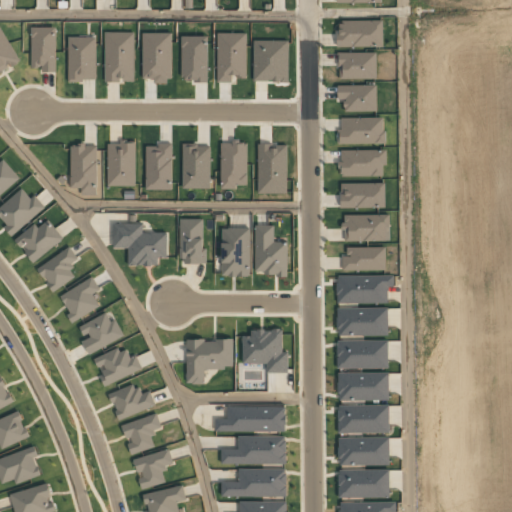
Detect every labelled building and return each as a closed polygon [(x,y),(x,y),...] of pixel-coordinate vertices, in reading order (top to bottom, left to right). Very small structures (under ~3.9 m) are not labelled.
[(378,21),(339,22),(339,25),(333,25),(333,38),(330,38),(330,48),(378,47),(378,21)] [(26,28),(26,66),(37,65),(37,72),(51,72),(50,28),(26,28)] [(128,33),(98,33),(99,82),(128,82),(128,33)] [(239,33),(211,34),(212,84),(226,83),(226,77),(241,76),(239,33)] [(136,35),(137,78),(148,77),(148,83),(159,83),(159,80),(166,80),(165,34),(136,35)] [(0,37),(0,69),(15,60),(0,37)] [(90,38),(62,38),(63,81),(91,80),(90,38)] [(173,38),(174,81),(189,80),(189,83),(201,83),(200,38),(173,38)] [(283,40),(247,41),(248,80),(267,80),(267,83),(283,83),(283,40)] [(370,53),(332,54),(332,64),(336,64),(336,79),(370,78),(370,53)] [(370,85),(332,86),(332,100),(339,100),(340,112),(371,112),(370,85)] [(378,119),(336,120),(337,131),(334,131),(334,145),(382,144),(381,131),(378,131),(378,119)] [(129,144),(116,144),(116,151),(111,152),(111,144),(102,144),(102,187),(129,187),(129,144)] [(167,144),(152,144),(152,147),(140,147),(140,191),(167,191),(167,144)] [(215,144),(215,189),(230,189),(230,185),(242,185),(242,144),(215,144)] [(253,144),(253,194),(283,194),(282,144),(272,144),(272,149),(265,149),(265,144),(253,144)] [(91,147),(62,148),(62,173),(65,173),(65,188),(77,188),(77,194),(92,193),(91,147)] [(178,147),(178,188),(204,188),(204,148),(192,148),(192,152),(187,152),(187,147),(178,147)] [(380,151),(335,151),(335,178),(376,177),(376,165),(381,165),(380,151)] [(0,162),(0,191),(14,179),(0,162)] [(379,184),(336,185),(336,209),(380,209),(379,184)] [(16,190),(0,204),(0,222),(5,228),(0,232),(6,239),(41,207),(31,196),(26,201),(16,190)] [(383,215),(341,216),(341,242),(384,241),(383,215)] [(175,220),(175,257),(181,257),(181,264),(202,264),(202,248),(199,248),(199,220),(175,220)] [(30,224),(13,238),(26,255),(23,258),(28,264),(60,239),(47,222),(36,231),(30,224)] [(109,224),(109,247),(123,247),(123,265),(151,265),(151,255),(162,255),(163,233),(138,233),(138,225),(109,224)] [(252,227),(251,275),(283,275),(283,243),(272,243),(272,227),(252,227)] [(243,229),(219,230),(219,245),(215,245),(216,263),(219,263),(219,276),(244,275),(243,229)] [(65,246),(32,271),(38,278),(41,276),(48,285),(43,288),(47,293),(69,277),(64,270),(70,266),(67,263),(74,258),(65,246)] [(380,247),(348,248),(348,257),(339,257),(340,270),(381,270),(380,247)] [(389,276),(334,277),(334,303),(383,302),(383,285),(389,285),(389,276)] [(88,277),(56,297),(67,314),(62,317),(67,325),(95,307),(87,294),(96,288),(88,277)] [(382,309),(336,310),(336,317),(332,317),(332,326),(336,326),(336,336),(383,335),(382,309)] [(100,314),(74,328),(79,337),(83,334),(85,338),(75,343),(82,356),(119,336),(111,320),(105,323),(100,314)] [(267,373),(288,372),(288,352),(282,352),(282,329),(251,330),(251,336),(242,336),(242,364),(266,363),(267,373)] [(229,338),(184,339),(184,383),(201,383),(201,369),(229,368),(229,338)] [(383,341),(334,342),(334,368),(384,368),(383,341)] [(112,348),(86,359),(92,371),(99,368),(102,375),(96,377),(100,387),(114,382),(112,379),(138,368),(132,355),(125,358),(122,351),(115,354),(112,348)] [(384,372),(335,372),(335,383),(333,383),(333,391),(336,391),(336,401),(384,400),(384,372)] [(0,383),(0,405),(9,401),(0,383)] [(128,384),(101,394),(105,403),(111,401),(114,410),(109,411),(113,421),(148,407),(147,404),(152,402),(147,389),(137,393),(135,388),(130,390),(128,384)] [(384,405),(334,406),(334,433),(384,432),(384,405)] [(224,407),(224,417),(212,418),(212,430),(281,430),(281,406),(224,407)] [(14,410),(0,416),(0,447),(26,436),(22,427),(19,428),(15,421),(18,419),(14,410)] [(153,413),(115,427),(119,437),(126,435),(128,442),(123,445),(126,455),(151,446),(147,435),(153,433),(151,429),(158,426),(153,413)] [(235,437),(235,450),(217,450),(217,464),(282,464),(282,436),(235,437)] [(383,438),(336,438),(336,447),(333,447),(333,457),(337,457),(337,465),(384,464),(383,438)] [(30,445),(0,456),(0,482),(10,478),(12,484),(37,474),(30,456),(34,454),(30,445)] [(163,450),(127,461),(131,474),(138,472),(140,477),(131,480),(135,491),(161,483),(158,471),(163,470),(162,465),(168,463),(163,450)] [(235,469),(235,481),(217,481),(217,497),(281,497),(281,469),(235,469)] [(384,470),(335,471),(335,498),(384,497),(384,470)] [(41,482),(6,494),(11,511),(45,511),(51,510),(41,482)] [(179,483),(143,492),(144,495),(138,496),(139,503),(144,503),(146,511),(174,511),(172,502),(183,499),(179,483)] [(282,511),(282,501),(236,501),(236,511),(282,511)] [(391,502),(335,502),(335,511),(385,511),(391,511),(391,502)]
